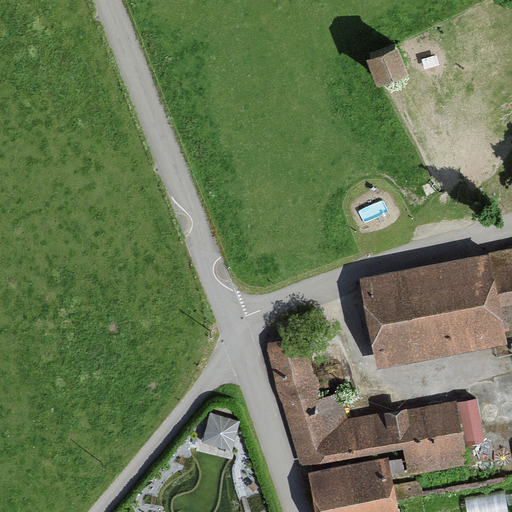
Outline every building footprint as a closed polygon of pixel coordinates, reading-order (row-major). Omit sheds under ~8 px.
[(361,57),(373,81),(401,68),(390,43),(361,57)] [(511,249),(356,282),(374,369),(504,342),(496,303),(511,299),(511,249)] [(302,337),(267,345),(294,468),(395,445),(402,475),(463,461),(448,397),(342,421),(336,394),(316,399),(302,337)] [(462,400),(473,445),(490,441),(479,396),(462,400)] [(209,414),(208,439),(240,440),(241,414),(209,414)] [(391,511),(381,457),(304,472),(311,511),(391,511)] [(470,511),(508,511),(507,495),(469,499),(470,511)]
